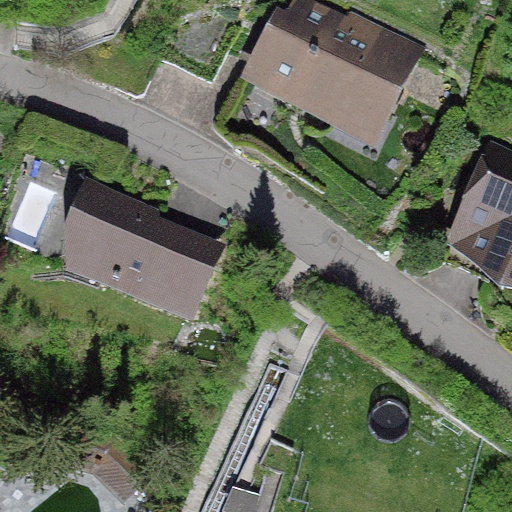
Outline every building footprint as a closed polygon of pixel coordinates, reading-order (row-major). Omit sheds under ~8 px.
[(316,0),(302,0),(258,96),(392,159),(440,58),(316,0)] [(242,22),(193,1),(167,59),(216,80),(242,22)] [(511,160),(501,156),(461,260),(511,303),(511,160)] [(173,225),(99,197),(85,243),(85,289),(213,347),(243,266),(177,239),(173,225)] [(110,432),(87,460),(123,489),(146,462),(110,432)] [(422,511),(273,471),(261,511),(422,511)]
